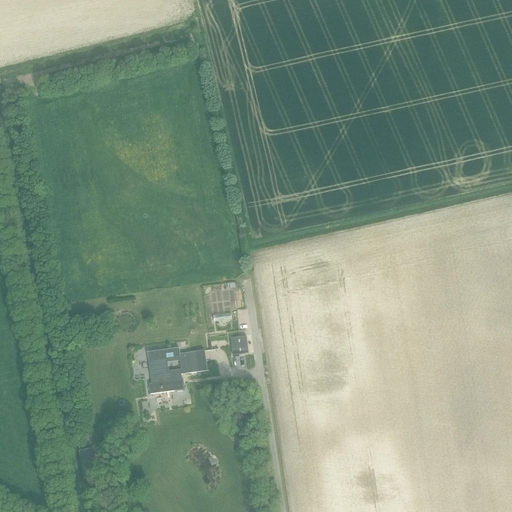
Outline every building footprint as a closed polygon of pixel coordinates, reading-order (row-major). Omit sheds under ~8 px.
[(246,335),(232,337),(233,345),(247,343),(246,335)] [(215,347),(206,347),(206,358),(216,358),(215,347)] [(179,348),(147,352),(151,383),(149,384),(149,387),(148,387),(149,391),(150,391),(150,394),(174,391),(174,392),(184,391),(182,374),(207,371),(204,351),(182,354),(183,356),(180,356),(179,348)] [(250,348),(235,350),(237,368),(252,366),(250,348)] [(86,453),(77,455),(81,479),(82,482),(91,481),(86,453)]
